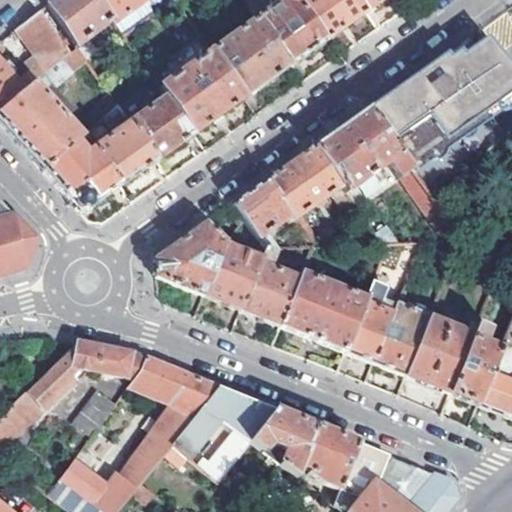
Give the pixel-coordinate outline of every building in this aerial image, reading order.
[(111,20),(97,0),(55,0),(46,7),(74,46),(111,20)] [(97,0),(111,20),(114,24),(138,7),(146,19),(171,0),(97,0)] [(274,6),(256,19),(290,68),(323,43),(293,0),(274,0),(276,1),(274,6)] [(365,14),(355,0),(293,0),(323,43),(365,14)] [(384,0),(355,0),(365,14),(384,0)] [(67,51),(38,12),(16,30),(33,54),(22,62),(28,71),(35,80),(59,58),(67,51)] [(256,19),(209,52),(243,100),(290,68),(256,19)] [(445,55),(366,110),(410,172),(409,172),(425,196),(511,134),(511,70),(486,41),(463,57),(459,52),(448,59),(445,55)] [(12,72),(8,68),(5,71),(1,66),(0,65),(0,53),(3,50),(0,46),(0,111),(35,80),(28,71),(19,78),(20,82),(17,84),(9,75),(12,72)] [(166,98),(193,136),(243,100),(209,52),(158,88),(166,98)] [(55,86),(70,73),(59,58),(35,80),(0,111),(0,127),(42,174),(75,145),(81,140),(38,92),(51,81),(55,86)] [(166,98),(128,123),(156,162),(193,136),(166,98)] [(366,110),(313,149),(341,188),(345,194),(387,164),(398,180),(409,172),(410,172),(366,110)] [(91,150),(118,189),(156,162),(128,123),(91,150)] [(75,145),(42,174),(76,212),(81,214),(88,209),(118,189),(91,150),(84,154),(75,145)] [(264,184),(291,223),(341,188),(313,149),(264,184)] [(264,184),(231,207),(256,243),(283,223),(286,227),(291,223),(264,184)] [(0,276),(26,268),(35,238),(0,200),(0,276)] [(349,200),(341,206),(351,221),(359,214),(349,200)] [(153,262),(154,279),(202,298),(222,248),(225,242),(204,226),(153,262)] [(374,235),(382,246),(399,245),(385,227),(374,235)] [(222,248),(202,298),(239,313),(257,265),(260,258),(255,256),(253,261),(222,248)] [(317,269),(325,249),(309,250),(304,263),(317,269)] [(309,250),(296,250),(289,268),(301,272),(304,263),(309,250)] [(257,265),(239,313),(278,329),(297,281),(257,265)] [(297,281),(278,329),(343,355),(364,302),(300,275),(297,281)] [(372,283),(364,302),(343,355),(372,366),(391,316),(379,310),(379,309),(386,289),(372,283)] [(391,316),(372,366),(404,379),(427,321),(395,307),(391,316)] [(511,319),(499,351),(476,408),(511,422),(511,347),(509,343),(511,340),(511,319)] [(427,321),(404,379),(448,397),(477,326),(470,323),(465,336),(427,321)] [(489,331),(477,326),(448,397),(476,408),(499,351),(484,345),(489,331)] [(78,344),(0,419),(0,452),(73,383),(74,384),(86,373),(133,382),(141,371),(146,360),(130,354),(78,344)] [(133,382),(127,390),(174,410),(119,478),(115,480),(107,489),(93,507),(99,511),(117,511),(129,497),(137,487),(168,448),(216,388),(146,360),(141,371),(133,382)] [(168,448),(186,463),(218,424),(231,435),(205,467),(201,464),(196,471),(214,485),(216,483),(221,477),(246,445),(273,411),(246,401),(216,388),(168,448)] [(72,426),(90,440),(97,431),(114,407),(97,393),(72,426)] [(314,428),(273,411),(246,445),(257,452),(278,468),(295,481),(296,479),(299,470),(314,428)] [(317,484),(336,492),(356,444),(314,428),(299,470),(306,474),(305,476),(317,484)] [(114,445),(97,431),(90,440),(73,464),(90,477),(114,445)] [(356,444),(336,492),(330,507),(336,511),(447,511),(457,500),(450,483),(434,476),(405,511),(375,488),(381,470),(389,474),(395,460),(356,444)] [(226,481),(231,485),(257,452),(246,445),(221,477),(226,481)] [(27,457),(14,472),(48,498),(59,482),(27,457)] [(413,467),(395,460),(389,474),(381,470),(375,488),(405,511),(434,476),(413,467)] [(59,482),(48,498),(67,511),(99,511),(93,507),(107,489),(90,477),(73,464),(59,482)] [(221,477),(216,483),(221,487),(226,481),(221,477)] [(137,487),(129,497),(143,508),(151,498),(137,487)]
